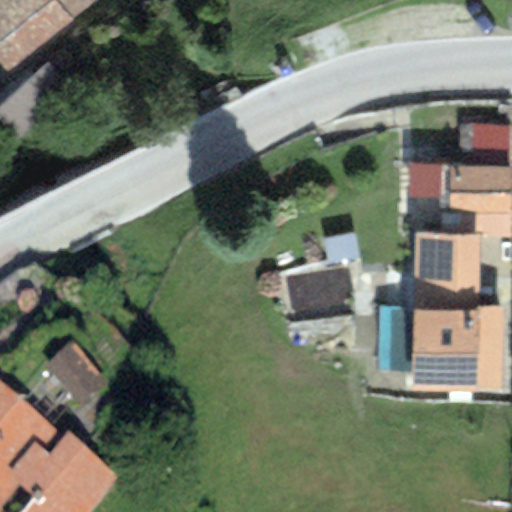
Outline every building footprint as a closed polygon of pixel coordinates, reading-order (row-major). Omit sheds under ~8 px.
[(91,0),(0,0),(0,54),(5,62),(91,0)] [(465,160),(511,160),(511,127),(464,127),(465,160)] [(510,163),(455,162),(454,229),(480,229),(509,230),(510,163)] [(454,229),(416,230),(416,286),(481,285),(480,229),(454,229)] [(285,271),(288,307),(357,301),(354,265),(285,271)] [(472,298),(413,297),(411,387),(471,388),(472,298)] [(0,511),(56,445),(0,399),(0,511)]
